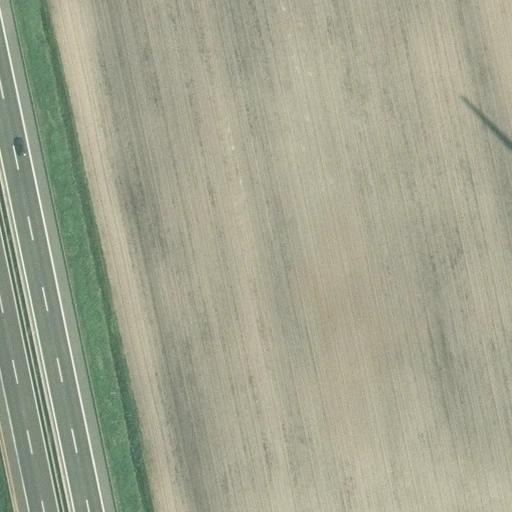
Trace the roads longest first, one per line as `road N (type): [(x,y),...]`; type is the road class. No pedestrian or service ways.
road 1 (motorway): [(87,511),(0,93)]
road 2 (motorway): [(0,307),(42,511)]
